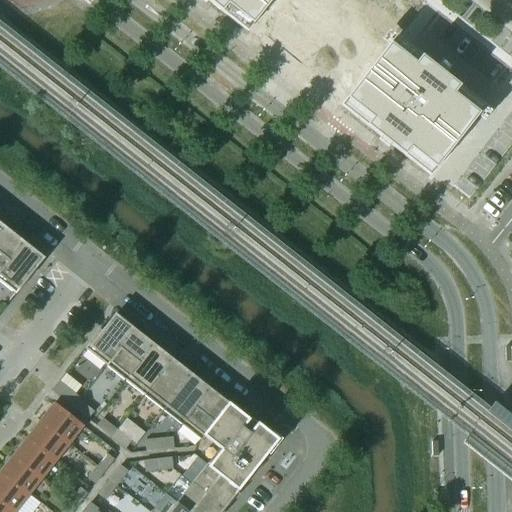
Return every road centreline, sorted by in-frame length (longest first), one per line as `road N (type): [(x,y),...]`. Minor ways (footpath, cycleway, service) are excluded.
road 1 (secondary): [(91,0),(425,259),(446,284),(459,318),(463,511)]
road 2 (secondary): [(496,511),(490,323),(474,271),(136,0)]
road 3 (residential): [(281,511),(322,459),(321,437),(94,257)]
road 4 (residential): [(0,378),(94,257)]
